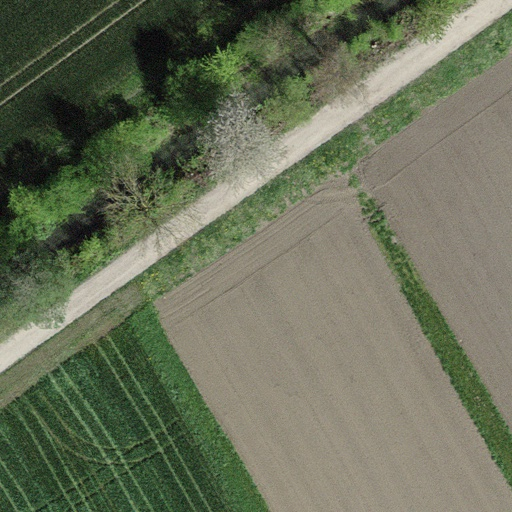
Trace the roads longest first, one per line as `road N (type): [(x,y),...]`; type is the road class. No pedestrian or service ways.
road 1 (track): [(0,348),(482,0)]
road 2 (track): [(278,0),(0,194)]
